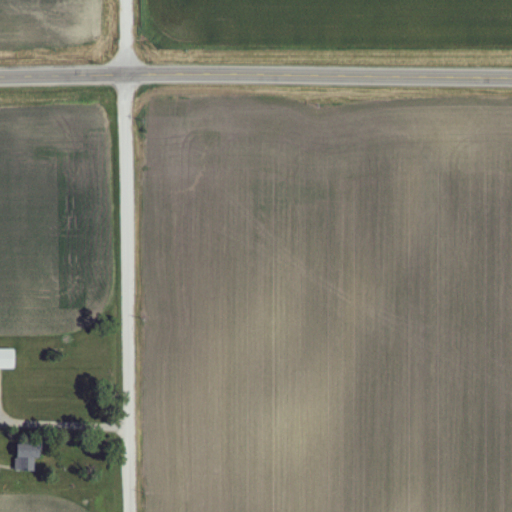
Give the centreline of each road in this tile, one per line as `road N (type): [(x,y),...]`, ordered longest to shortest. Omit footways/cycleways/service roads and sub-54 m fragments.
road 1 (residential): [(127,511),(125,0)]
road 2 (secondary): [(511,72),(0,72)]
